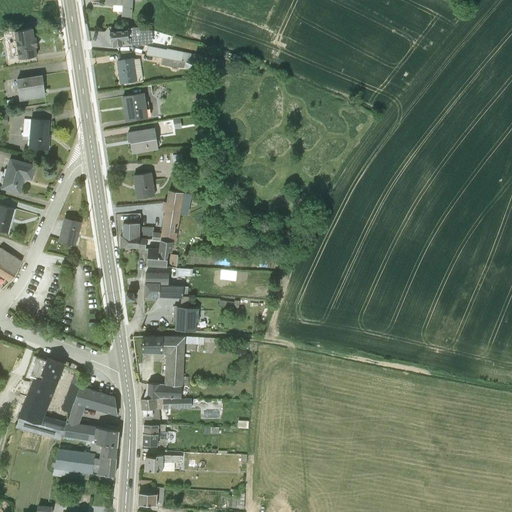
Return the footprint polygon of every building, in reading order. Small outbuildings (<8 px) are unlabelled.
[(105,0),(105,5),(122,6),(121,16),(131,17),(132,0),(105,0)] [(33,28),(14,31),(18,58),(37,55),(36,47),(37,47),(36,37),(34,37),(33,28)] [(109,32),(110,42),(112,41),(113,47),(131,45),(130,38),(142,37),(143,39),(148,39),(149,31),(141,29),(135,30),(135,28),(128,28),(128,30),(109,32)] [(149,45),(147,55),(220,70),(222,60),(149,45)] [(133,58),(116,61),(120,84),(143,81),(140,60),(133,59),(133,58)] [(42,75),(16,79),(19,101),(45,97),(42,75)] [(144,93),(121,96),(125,122),(148,118),(144,93)] [(50,120),(30,119),(28,148),(48,149),(50,135),(49,134),(50,120)] [(154,128),(126,133),(128,142),(130,142),(132,155),(158,151),(154,128)] [(36,166),(9,158),(0,188),(20,194),(25,178),(31,180),(36,166)] [(151,173),(132,175),(135,199),(154,197),(151,173)] [(183,193),(168,191),(161,234),(153,233),(153,227),(139,227),(139,239),(150,239),(159,240),(173,241),(176,241),(183,193)] [(15,208),(0,204),(0,230),(8,233),(15,208)] [(81,222),(65,218),(59,241),(75,246),(81,222)] [(139,223),(123,223),(123,235),(119,235),(119,248),(139,248),(139,239),(139,227),(139,223)] [(148,248),(148,265),(167,267),(168,250),(172,250),(173,241),(159,240),(158,249),(148,248)] [(0,275),(10,282),(18,269),(21,262),(0,248),(0,275)] [(171,263),(178,264),(179,253),(171,252),(171,263)] [(223,278),(238,280),(239,270),(224,268),(223,278)] [(145,274),(145,282),(167,282),(167,273),(145,274)] [(160,283),(145,282),(144,296),(159,296),(160,286),(160,283)] [(183,286),(160,286),(159,296),(183,297),(183,286)] [(134,291),(125,293),(127,301),(135,300),(134,291)] [(196,331),(197,308),(173,306),(172,329),(196,331)] [(185,336),(142,334),(141,351),(166,353),(164,384),(174,385),(182,386),(184,342),(203,344),(205,337),(185,336)] [(41,379),(42,375),(40,374),(45,360),(36,357),(29,375),(33,376),(41,379)] [(42,375),(59,380),(65,364),(46,358),(40,374),(42,375)] [(73,375),(76,369),(70,367),(67,366),(65,364),(62,371),(68,373),(73,375)] [(84,374),(76,369),(73,375),(70,382),(60,409),(70,412),(73,403),(79,385),(84,374)] [(41,424),(44,416),(59,380),(42,375),(41,379),(33,376),(21,406),(17,416),(19,417),(41,424)] [(148,383),(143,399),(180,397),(180,386),(164,384),(164,383),(148,383)] [(79,385),(73,403),(85,406),(117,415),(115,397),(79,385)] [(143,399),(141,399),(143,425),(158,425),(161,425),(158,408),(191,408),(190,398),(181,397),(180,397),(155,399),(143,399)] [(73,403),(70,412),(68,417),(67,417),(66,421),(79,423),(85,406),(73,403)] [(41,424),(19,417),(16,426),(35,433),(57,439),(58,439),(60,439),(62,436),(66,422),(44,416),(41,424)] [(66,422),(62,436),(95,443),(96,438),(93,437),(95,427),(95,426),(79,423),(66,421),(66,422)] [(143,425),(142,425),(142,445),(158,445),(158,425),(143,425)] [(96,438),(95,443),(101,444),(117,447),(118,431),(95,427),(93,437),(96,438)] [(93,457),(98,458),(99,456),(100,450),(94,449),(95,443),(91,442),(90,452),(93,452),(93,457)] [(100,450),(99,456),(115,459),(117,447),(101,444),(100,450)] [(93,457),(93,452),(64,448),(64,449),(59,448),(53,474),(88,479),(89,473),(92,474),(92,473),(95,473),(94,480),(112,483),(113,477),(96,474),(98,458),(93,457)] [(156,457),(145,457),(144,470),(173,472),(174,456),(156,455),(156,457)] [(96,474),(113,477),(114,477),(115,459),(99,456),(98,458),(96,474)] [(164,488),(139,487),(138,505),(164,506),(164,488)] [(229,496),(228,506),(245,507),(245,496),(229,496)]
